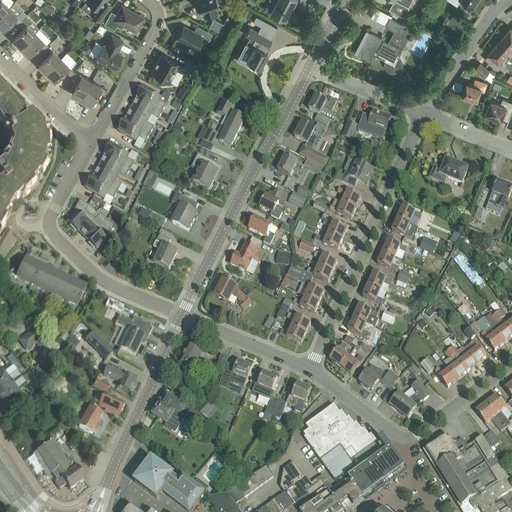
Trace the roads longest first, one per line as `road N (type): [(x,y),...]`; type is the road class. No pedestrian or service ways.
road 1 (residential): [(309,368),(423,113)]
road 2 (secondary): [(182,315),(307,71)]
road 3 (secondary): [(111,472),(182,315)]
road 4 (residential): [(93,148),(158,25),(160,11),(149,0)]
road 5 (residential): [(182,315),(107,284),(49,225)]
road 6 (residential): [(309,368),(182,315)]
road 7 (residential): [(423,113),(500,0)]
road 8 (residential): [(405,441),(511,364)]
road 9 (residential): [(0,59),(93,148)]
road 10 (residential): [(423,113),(307,71)]
road 11 (residential): [(405,441),(309,368)]
